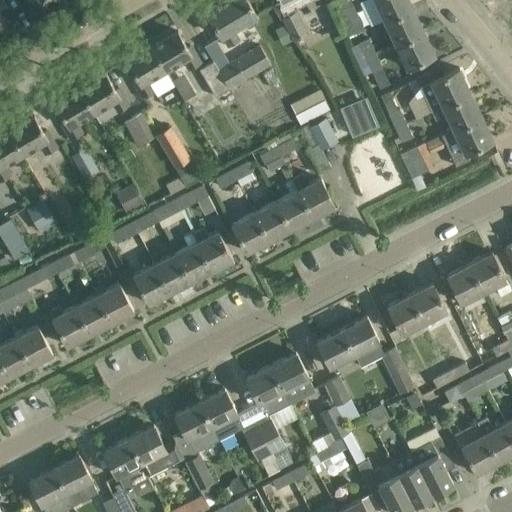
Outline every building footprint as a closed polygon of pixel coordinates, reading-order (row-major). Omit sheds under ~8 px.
[(229,0),(207,13),(217,30),(220,36),(221,35),(228,46),(239,40),(235,32),(244,26),(249,27),(255,24),(256,19),(253,15),(255,14),(246,0),(229,0)] [(278,0),(280,3),(285,0),(296,0),(303,14),(316,7),(312,0),(278,0)] [(364,29),(360,19),(349,0),(339,0),(332,4),(349,36),(364,29)] [(374,0),(383,19),(412,6),(409,0),(374,0)] [(511,23),(511,0),(504,0),(502,1),(511,23)] [(412,6),(383,19),(395,43),(423,30),(412,6)] [(285,25),(293,41),(308,34),(296,10),(281,18),(285,25)] [(285,25),(275,29),(277,32),(284,46),(293,41),(285,25)] [(423,30),(395,43),(406,67),(434,53),(423,30)] [(177,31),(152,46),(165,69),(184,58),(190,69),(200,63),(189,44),(186,46),(177,31)] [(364,58),(376,52),(375,52),(368,37),(357,43),(364,58)] [(212,61),(231,95),(233,94),(229,88),(271,64),(259,44),(229,61),(215,38),(204,44),(213,60),(212,61)] [(132,78),(142,95),(143,96),(154,90),(147,80),(165,69),(152,46),(126,61),(135,76),(132,78)] [(376,52),(364,58),(371,73),(383,68),(376,52)] [(231,95),(212,61),(199,68),(219,102),(231,95)] [(470,91),(459,68),(419,86),(431,111),(442,106),(441,105),(470,91)] [(270,87),(279,83),(271,69),(262,74),(270,87)] [(80,88),(100,122),(128,105),(118,87),(115,88),(106,73),(80,88)] [(76,122),(93,112),(100,122),(80,88),(54,103),(63,119),(60,121),(71,139),(82,133),(76,122)] [(290,103),(300,124),(329,109),(325,99),(326,99),(320,88),(290,103)] [(188,91),(181,96),(187,106),(195,102),(188,91)] [(442,106),(453,129),(481,115),(470,91),(441,105),(442,106)] [(368,103),(342,114),(351,136),(377,126),(368,103)] [(397,108),(388,113),(395,127),(406,122),(399,107),(397,108)] [(138,145),(154,136),(140,111),(125,120),(138,145)] [(493,139),(481,115),(453,129),(440,134),(455,166),(468,160),(465,152),(493,139)] [(56,148),(56,147),(46,129),(43,131),(34,116),(8,131),(22,154),(39,144),(46,154),(56,148)] [(309,124),(323,149),(338,142),(325,116),(309,124)] [(401,142),(412,137),(406,122),(395,127),(401,142)] [(157,134),(175,166),(188,158),(189,158),(171,126),(157,134)] [(4,165),(22,154),(8,131),(0,135),(0,181),(10,176),(4,165)] [(275,145),(280,155),(296,146),(289,133),(276,140),(277,144),(275,145)] [(280,155),(275,145),(259,154),(264,164),(266,163),(270,171),(284,163),(280,156),(280,155)] [(428,171),(416,145),(399,153),(411,178),(428,171)] [(73,156),(85,177),(97,170),(85,149),(73,156)] [(188,158),(175,166),(186,184),(199,176),(188,158)] [(231,168),(236,178),(252,169),(247,160),(231,168)] [(46,195),(56,189),(44,166),(33,172),(46,195)] [(236,178),(231,168),(215,177),(220,186),(236,178)] [(303,173),(292,178),(312,216),(335,205),(325,187),(320,176),(308,182),(303,173)] [(171,194),(185,186),(180,176),(165,184),(171,194)] [(296,188),(275,199),(290,228),(312,216),(292,178),(296,188)] [(126,212),(143,202),(135,187),(132,182),(115,192),(126,212)] [(196,188),(196,187),(174,198),(180,209),(197,201),(204,214),(215,208),(203,185),(196,188)] [(174,199),(153,210),(162,227),(183,216),(180,209),(174,198),(174,199)] [(253,211),(268,240),(290,228),(275,199),(253,211)] [(57,222),(44,200),(26,209),(39,232),(57,222)] [(157,221),(161,228),(162,227),(153,210),(132,221),(137,231),(157,221)] [(245,251),(268,240),(253,211),(230,223),(236,234),(245,251)] [(0,223),(0,234),(15,258),(29,250),(9,217),(0,223)] [(110,232),(115,243),(137,231),(132,221),(110,232)] [(233,258),(223,240),(217,229),(208,234),(203,226),(192,232),(211,269),(233,258)] [(190,280),(211,269),(192,232),(183,237),(188,245),(175,252),(190,280)] [(74,250),(79,260),(106,246),(101,237),(91,242),(77,248),(77,249),(74,250)] [(511,244),(503,249),(511,266),(511,244)] [(51,261),(56,271),(57,271),(61,279),(83,267),(79,260),(74,250),(62,256),(51,261)] [(511,289),(492,251),(469,263),(483,290),(494,284),(500,296),(511,289)] [(169,292),(190,280),(175,252),(154,263),(169,292)] [(5,256),(0,258),(0,271),(10,266),(5,256)] [(56,271),(51,261),(21,277),(27,287),(56,271)] [(169,292),(154,263),(132,274),(138,285),(147,303),(169,292)] [(469,263),(446,274),(461,302),(483,290),(469,263)] [(0,287),(0,307),(2,312),(3,311),(0,306),(0,300),(27,287),(21,277),(0,287)] [(93,288),(96,293),(111,322),(133,310),(124,292),(118,282),(105,289),(102,283),(93,288)] [(410,293),(424,321),(447,310),(432,282),(410,293)] [(74,305),(89,333),(111,322),(96,293),(74,305)] [(424,321),(410,293),(387,305),(401,333),(424,321)] [(51,333),(58,329),(66,345),(89,333),(74,305),(62,311),(59,305),(48,311),(51,316),(44,320),(51,333)] [(508,339),(511,346),(511,314),(508,316),(510,321),(501,325),(508,339)] [(354,353),(360,365),(381,354),(401,392),(414,386),(394,346),(383,352),(377,341),(379,341),(366,315),(341,328),(354,353)] [(13,331),(15,336),(30,364),(52,352),(43,335),(37,325),(26,331),(23,326),(13,331)] [(329,366),(354,353),(341,328),(317,341),(329,366)] [(0,344),(0,361),(7,376),(30,364),(15,336),(0,344)] [(511,346),(508,339),(492,347),(496,356),(511,347),(511,346)] [(295,352),(270,365),(290,403),(292,402),(309,392),(314,390),(307,376),(308,376),(295,352)] [(511,355),(501,361),(506,369),(511,365),(511,355)] [(453,378),(469,369),(464,361),(448,370),(453,378)] [(479,373),(487,388),(506,379),(502,371),(506,369),(501,361),(479,373)] [(266,415),(277,409),(290,403),(270,365),(245,377),(258,402),(259,401),(266,415)] [(453,378),(448,370),(434,378),(438,386),(453,378)] [(479,373),(458,383),(458,384),(463,394),(464,393),(470,407),(482,401),(478,393),(487,388),(479,373)] [(359,415),(338,374),(325,381),(336,403),(334,404),(344,422),(359,415)] [(449,401),(460,395),(463,394),(458,384),(444,390),(449,401)] [(218,438),(233,431),(243,426),(236,413),(237,412),(224,388),(199,401),(218,438)] [(419,396),(413,392),(406,395),(412,408),(421,403),(422,403),(419,396)] [(174,413),(183,431),(187,438),(188,438),(194,451),(218,438),(199,401),(174,413)] [(334,440),(340,437),(341,436),(342,436),(349,432),(344,422),(334,404),(319,412),(330,431),(334,440)] [(365,411),(369,418),(380,412),(376,405),(365,411)] [(497,461),(511,453),(511,434),(505,421),(493,428),(487,415),(476,421),(483,433),(497,461)] [(256,425),(279,469),(291,463),(268,419),(256,425)] [(148,475),(179,459),(171,442),(164,446),(153,424),(128,437),(148,475)] [(269,474),(279,469),(256,425),(245,430),(259,459),(260,458),(269,474)] [(330,431),(320,436),(324,445),(334,440),(330,431)] [(475,473),(497,461),(483,433),(460,445),(475,473)] [(453,484),(446,470),(455,465),(439,436),(410,451),(433,494),(453,484)] [(128,437),(103,450),(112,468),(116,474),(123,487),(124,489),(148,476),(148,475),(141,462),(128,437)] [(345,447),(340,437),(334,440),(324,445),(314,450),(316,452),(309,456),(313,465),(321,461),(320,460),(345,447)] [(414,504),(433,494),(410,451),(416,463),(397,473),(414,504)] [(184,461),(204,499),(213,494),(208,485),(213,482),(198,453),(184,461)] [(72,505),(87,497),(97,492),(90,478),(91,478),(78,454),(52,467),(65,491),(72,505)] [(356,464),(362,476),(368,487),(371,493),(380,510),(378,505),(386,501),(392,511),(398,511),(414,504),(397,473),(391,461),(374,470),(368,458),(356,464)] [(293,480),(310,472),(305,463),(288,471),(298,490),(293,480)] [(52,467),(28,479),(41,504),(42,503),(47,511),(58,511),(59,511),(52,498),(65,491),(52,467)] [(299,491),(298,490),(288,471),(271,480),(282,500),(299,491)] [(166,511),(197,511),(208,507),(202,494),(166,511)] [(226,504),(230,511),(232,511),(248,504),(243,495),(226,504)] [(337,509),(338,511),(367,511),(360,498),(337,509)] [(338,511),(337,509),(337,510),(332,501),(311,511),(338,511)]
